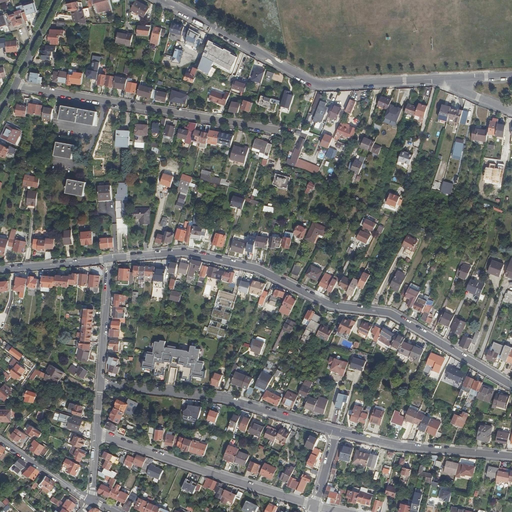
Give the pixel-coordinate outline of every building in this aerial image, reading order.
[(93,0),(97,13),(106,11),(106,12),(113,12),(109,0),(93,0)] [(149,8),(137,1),(132,10),(144,17),(149,8)] [(68,4),(70,12),(71,12),(80,10),(78,2),(68,4)] [(31,14),(37,12),(34,3),(24,6),(25,10),(28,19),(32,18),(31,14)] [(84,24),(83,9),(80,10),(71,12),(74,23),(76,23),(84,24)] [(24,20),(28,19),(25,10),(18,12),(15,13),(14,11),(13,11),(14,14),(9,16),(10,21),(12,20),(14,27),(24,24),(22,18),(17,20),(16,17),(23,15),(24,20)] [(184,27),(172,24),(170,32),(187,37),(190,30),(184,28),(184,27)] [(146,26),(138,26),(137,34),(149,35),(151,27),(146,26)] [(154,27),(150,43),(158,44),(160,34),(162,29),(154,27)] [(64,34),(65,34),(65,31),(51,30),(51,35),(50,35),(48,35),(48,39),(49,40),(51,40),(50,44),(59,44),(59,35),(64,36),(64,34)] [(116,43),(122,44),(131,45),(133,35),(122,34),(118,33),(116,43)] [(17,41),(6,42),(6,47),(7,49),(7,52),(13,51),(18,51),(17,41)] [(232,70),(237,57),(231,54),(231,52),(225,49),(224,50),(221,48),(221,47),(217,44),(216,46),(213,45),(214,43),(209,41),(202,61),(198,69),(209,75),(213,66),(212,65),(214,63),(215,61),(232,70)] [(56,52),(56,46),(46,45),(45,50),(44,50),(44,55),(41,55),(41,59),(51,60),(51,56),(52,56),(52,52),(56,52)] [(185,79),(193,82),(196,75),(198,69),(202,61),(199,60),(196,68),(194,68),(193,70),(190,69),(189,74),(187,73),(185,79)] [(232,70),(215,61),(214,63),(231,72),(232,70)] [(106,75),(107,75),(108,67),(104,66),(102,75),(99,74),(98,85),(102,86),(102,85),(104,85),(106,75)] [(252,80),(261,83),(264,72),(255,69),(252,80)] [(74,71),(69,70),(68,73),(67,84),(71,85),(71,83),(81,85),(83,74),(74,73),(74,71)] [(67,84),(68,73),(59,71),(59,73),(55,72),(53,81),(67,84)] [(274,73),(267,71),(266,77),(267,77),(271,79),(272,79),(274,73)] [(32,74),(27,73),(26,74),(25,80),(26,82),(39,84),(39,82),(42,83),(43,77),(40,77),(41,74),(32,73),(32,74)] [(107,75),(105,86),(113,87),(115,79),(115,77),(112,76),(112,75),(109,75),(109,76),(107,75)] [(125,89),(127,80),(126,80),(126,81),(115,79),(113,87),(125,89)] [(248,83),(235,79),(232,86),(245,91),(248,83)] [(130,82),(130,81),(128,81),(126,91),(135,93),(137,84),(131,83),(130,82)] [(140,85),(138,94),(151,98),(154,90),(154,89),(147,87),(140,85)] [(225,105),(230,92),(226,91),(225,94),(213,89),(209,99),(225,105)] [(154,90),(151,98),(165,102),(167,93),(154,90)] [(289,94),(284,93),(281,106),(290,109),(294,95),(290,94),(289,94)] [(314,110),(311,115),(312,116),(315,117),(321,101),(323,96),(319,94),(313,109),(314,110)] [(268,108),(268,111),(274,113),(277,104),(271,102),(271,99),(261,96),(259,105),(268,108)] [(390,104),(391,100),(385,98),(384,99),(381,97),(380,99),(377,107),(381,108),(387,111),(388,110),(390,104)] [(29,104),(30,99),(25,98),(24,106),(18,105),(16,115),(26,116),(27,107),(29,107),(29,104)] [(345,112),(350,113),(355,101),(350,99),(345,112)] [(253,103),(245,100),(242,109),(250,112),(253,103)] [(325,103),(321,101),(315,117),(313,121),(318,123),(318,122),(322,123),(325,116),(326,116),(329,108),(325,107),(324,106),(325,103)] [(238,113),(241,104),(232,102),(229,111),(238,113)] [(29,107),(28,110),(31,111),(31,114),(41,115),(42,106),(29,104),(29,107)] [(402,109),(390,104),(388,110),(387,111),(387,112),(385,117),(397,122),(402,109)] [(414,116),(418,107),(408,104),(404,113),(406,113),(412,115),(414,116)] [(426,106),(419,104),(418,107),(414,116),(413,120),(422,122),(426,106)] [(450,108),(451,108),(451,107),(442,105),(441,107),(438,118),(447,121),(448,118),(450,108)] [(97,112),(62,106),(61,107),(56,106),(56,110),(61,111),(59,120),(94,126),(97,112)] [(333,106),(329,116),(336,120),(341,109),(333,106)] [(53,109),(44,108),(42,120),(51,122),(53,109)] [(459,123),(462,110),(458,109),(458,110),(450,108),(448,118),(455,119),(455,121),(459,123)] [(311,115),(308,114),(302,130),(305,132),(311,115)] [(169,143),(172,144),(174,136),(173,136),(175,127),(176,128),(178,121),(174,120),(172,127),(167,125),(165,136),(166,136),(166,135),(171,136),(169,143)] [(495,135),(497,124),(497,122),(493,121),(490,121),(488,130),(488,134),(495,135)] [(188,133),(194,135),(195,130),(197,123),(191,122),(190,126),(189,129),(189,131),(181,129),(178,137),(186,139),(188,133)] [(371,129),(379,132),(381,126),(374,124),(374,123),(371,129)] [(4,132),(1,137),(1,138),(13,144),(17,135),(20,136),(22,132),(8,124),(4,132)] [(504,137),(505,126),(497,124),(495,135),(504,137)] [(148,126),(136,125),(135,135),(147,135),(148,126)] [(209,130),(210,126),(206,125),(205,131),(202,131),(202,132),(201,142),(207,143),(207,142),(209,130)] [(352,139),(356,129),(350,127),(349,129),(342,126),(339,133),(352,139)] [(479,140),(481,129),(473,127),(471,138),(479,140)] [(488,134),(488,130),(481,129),(479,140),(486,141),(488,134)] [(192,140),(201,143),(201,142),(202,132),(195,130),(194,135),(192,140)] [(218,142),(220,133),(209,130),(207,142),(217,145),(217,144),(218,142)] [(129,137),(130,131),(116,131),(115,147),(129,148),(129,137)] [(194,135),(188,133),(186,139),(185,143),(191,145),(191,144),(192,141),(192,140),(194,135)] [(231,145),(233,136),(220,133),(218,142),(228,145),(231,145)] [(321,145),(328,148),(333,138),(325,135),(321,145)] [(360,147),(371,151),(374,144),(375,141),(364,137),(360,147)] [(256,138),(253,148),(260,150),(260,152),(265,153),(268,143),(268,142),(256,138)] [(300,141),(294,156),(293,158),(292,161),(287,159),(286,164),(295,166),(306,140),(302,138),(301,141),(300,141)] [(456,143),(454,148),(454,149),(458,150),(459,145),(462,146),(463,141),(457,139),(456,143)] [(75,145),(57,142),(55,156),(72,159),(75,145)] [(265,153),(264,157),(268,159),(272,144),(268,143),(265,153)] [(10,149),(0,144),(0,145),(0,154),(5,157),(10,149)] [(378,154),(381,146),(374,144),(371,151),(378,154)] [(230,158),(245,162),(249,147),(245,146),(245,148),(234,145),(230,158)] [(334,150),(329,148),(325,156),(330,158),(334,150)] [(406,152),(402,150),(398,161),(400,161),(409,165),(413,155),(406,153),(406,152)] [(359,161),(355,171),(355,172),(359,174),(365,157),(362,156),(360,162),(359,161)] [(351,161),(348,168),(355,171),(359,161),(355,160),(354,163),(351,161)] [(320,167),(309,163),(306,170),(317,175),(320,167)] [(505,170),(489,168),(487,179),(493,180),(493,183),(501,185),(502,181),(503,181),(505,170)] [(221,180),(222,179),(211,176),(201,173),(200,183),(219,188),(220,189),(223,190),(223,187),(220,186),(220,183),(221,180)] [(170,187),(173,177),(163,174),(160,183),(170,187)] [(290,178),(276,174),(273,185),(277,186),(276,186),(283,188),(284,187),(288,188),(290,178)] [(38,187),(39,178),(28,177),(27,186),(32,186),(38,187)] [(87,182),(69,179),(68,186),(66,186),(66,188),(67,188),(66,193),(84,196),(87,182)] [(181,192),(187,194),(190,182),(181,179),(177,191),(181,192)] [(315,185),(310,183),(307,190),(309,191),(311,188),(313,189),(315,185)] [(202,192),(198,191),(194,219),(198,220),(199,216),(198,215),(199,205),(200,205),(202,192)] [(187,194),(181,192),(178,202),(184,204),(187,194)] [(401,197),(391,193),(388,203),(397,206),(401,197)] [(239,208),(243,209),(245,201),(246,199),(234,195),(231,205),(235,206),(239,207),(239,208)] [(29,204),(36,205),(37,198),(30,197),(29,204)] [(273,214),(274,207),(264,205),(263,211),(273,214)] [(149,209),(131,209),(131,219),(140,218),(140,224),(150,224),(149,209)] [(377,223),(364,216),(361,223),(366,226),(374,229),(377,223)] [(324,237),(328,228),(313,221),(305,239),(315,244),(319,234),(324,237)] [(307,229),(298,225),(295,234),(299,235),(298,237),(303,239),(307,229)] [(382,234),(385,228),(380,225),(377,231),(382,234)] [(189,246),(194,247),(195,242),(196,242),(197,239),(201,240),(202,235),(206,236),(207,228),(193,226),(192,226),(190,243),(189,246)] [(9,240),(8,245),(12,247),(14,239),(16,230),(12,229),(9,240)] [(187,231),(178,229),(176,238),(184,241),(187,231)] [(371,234),(364,230),(361,229),(357,237),(367,242),(371,234)] [(64,244),(73,243),(71,230),(63,231),(64,244)] [(165,236),(163,241),(168,243),(168,241),(172,242),(174,234),(166,231),(165,236)] [(92,232),(82,233),(83,245),(94,244),(92,232)] [(216,233),(213,244),(223,246),(226,236),(216,233)] [(156,242),(162,243),(163,241),(165,236),(158,234),(156,242)] [(407,235),(402,245),(412,251),(418,240),(407,235)] [(280,247),(282,239),(272,237),(270,246),(275,247),(280,247)] [(292,239),(285,237),(282,247),(290,248),(292,239)] [(0,253),(6,255),(8,245),(9,240),(0,238),(0,253)] [(101,248),(110,247),(109,238),(100,239),(101,248)] [(254,251),(255,246),(256,240),(249,238),(246,249),(254,251)] [(255,246),(267,248),(269,240),(257,238),(256,240),(255,246)] [(38,251),(46,251),(46,249),(46,240),(34,239),(34,248),(39,248),(38,251)] [(54,239),(46,239),(46,240),(46,249),(55,249),(55,248),(54,248),(54,239)] [(24,253),(27,242),(21,241),(16,240),(14,250),(24,253)] [(231,249),(240,252),(242,248),(243,243),(234,240),(231,249)] [(202,263),(203,262),(192,260),(187,279),(190,280),(191,276),(193,277),(194,272),(196,272),(196,270),(195,270),(196,266),(201,268),(202,263)] [(461,260),(455,275),(466,279),(471,267),(463,264),(464,261),(461,260)] [(500,276),(501,273),(504,265),(494,261),(490,272),(500,276)] [(176,263),(171,262),(169,272),(176,274),(178,265),(176,264),(176,263)] [(187,273),(189,265),(180,263),(178,272),(187,273)] [(205,277),(208,267),(204,266),(205,263),(204,263),(200,276),(205,277)] [(303,268),(295,264),(291,273),(298,276),(303,268)] [(319,271),(320,270),(311,265),(306,274),(314,279),(319,271)] [(155,267),(146,266),(145,276),(154,276),(155,268),(155,267)] [(222,280),(224,272),(219,271),(219,269),(210,267),(207,276),(222,280)] [(56,275),(56,277),(55,286),(69,287),(69,284),(70,276),(65,276),(65,268),(61,269),(61,276),(56,275)] [(154,280),(165,281),(166,268),(162,268),(162,269),(155,268),(154,276),(154,280)] [(134,276),(134,272),(130,272),(130,269),(120,269),(119,284),(129,285),(128,293),(123,292),(123,295),(125,295),(132,296),(132,291),(134,276)] [(393,286),(399,290),(404,280),(401,278),(403,273),(398,270),(391,285),(393,286)] [(230,273),(225,272),(223,280),(229,282),(232,283),(234,273),(230,272),(230,273)] [(370,275),(364,272),(360,280),(357,286),(363,289),(370,275)] [(319,285),(327,289),(334,277),(326,273),(319,285)] [(70,275),(70,276),(69,284),(78,284),(79,274),(73,274),(73,275),(70,275)] [(88,275),(79,274),(78,284),(78,285),(87,285),(88,275)] [(89,286),(88,291),(99,292),(100,276),(90,275),(89,286)] [(41,291),(42,280),(34,279),(34,277),(30,276),(28,286),(36,288),(35,291),(41,292),(41,291)] [(43,276),(42,280),(41,291),(48,291),(48,287),(53,287),(55,288),(55,286),(56,277),(43,276)] [(339,278),(334,276),(334,277),(327,289),(332,292),(339,278)] [(352,281),(343,276),(339,285),(345,288),(344,289),(347,291),(352,281)] [(24,297),(28,279),(17,277),(16,281),(17,282),(17,285),(16,285),(15,290),(21,291),(20,296),(24,297)] [(360,280),(354,278),(352,281),(347,291),(347,293),(353,296),(357,286),(360,280)] [(248,293),(252,281),(247,280),(246,283),(241,281),(238,291),(242,292),(248,293)] [(263,291),(266,284),(253,280),(249,294),(261,297),(263,291)] [(484,285),(471,280),(467,290),(480,295),(481,293),(484,285)] [(8,281),(0,281),(0,287),(0,291),(9,291),(9,290),(9,287),(8,281)] [(411,283),(409,287),(414,290),(419,292),(422,288),(411,283)] [(409,300),(414,290),(409,287),(404,298),(409,300)] [(172,289),(171,291),(173,291),(170,303),(179,305),(182,293),(174,291),(174,289),(172,289)] [(284,292),(275,289),(273,296),(277,298),(278,295),(283,297),(284,292)] [(408,306),(412,308),(419,292),(414,290),(409,300),(410,301),(409,303),(408,306)] [(267,292),(263,291),(261,297),(258,305),(262,306),(267,292)] [(123,295),(115,294),(114,307),(119,307),(119,300),(123,301),(125,301),(125,295),(123,295)] [(289,315),(296,300),(291,298),(291,296),(288,295),(283,305),(280,311),(289,315)] [(419,297),(417,302),(425,305),(428,299),(429,297),(425,295),(423,299),(419,297)] [(278,302),(279,298),(277,298),(273,296),(272,296),(269,304),(275,306),(276,301),(278,302)] [(233,309),(234,303),(217,298),(215,304),(219,306),(219,305),(222,306),(221,311),(218,311),(218,310),(214,309),(210,320),(214,322),(216,321),(218,322),(216,328),(213,327),(213,326),(210,325),(209,325),(207,331),(210,332),(209,332),(211,333),(225,336),(226,331),(220,329),(221,323),(228,325),(231,314),(224,313),(226,307),(233,309)] [(434,301),(428,299),(425,305),(424,308),(426,309),(428,306),(431,307),(431,306),(432,306),(432,305),(434,301)] [(414,308),(422,311),(424,308),(425,305),(417,302),(414,308)] [(119,307),(114,307),(114,311),(113,311),(112,318),(113,318),(125,319),(125,313),(123,312),(123,307),(119,307)] [(424,308),(422,311),(425,312),(422,320),(431,323),(433,319),(428,317),(429,313),(425,312),(426,309),(424,308)] [(93,318),(94,309),(87,309),(85,309),(84,317),(93,318)] [(311,319),(315,312),(311,310),(311,311),(309,310),(304,320),(309,323),(311,319)] [(446,324),(449,326),(454,316),(444,311),(439,321),(446,324)] [(322,316),(315,312),(311,319),(309,323),(303,336),(309,339),(312,335),(310,334),(312,330),(316,332),(321,323),(319,321),(322,316)] [(92,326),(93,318),(84,317),(83,325),(92,326)] [(288,317),(273,350),(275,351),(284,332),(283,331),(284,330),(290,333),(296,321),(288,317)] [(125,319),(113,318),(112,329),(120,330),(121,322),(125,322),(125,319)] [(451,330),(456,332),(457,330),(461,332),(466,322),(457,318),(451,330)] [(350,335),(356,322),(353,321),(351,320),(350,322),(348,321),(344,319),(338,331),(343,334),(344,332),(350,335)] [(366,339),(373,326),(363,322),(358,334),(361,335),(360,336),(366,339)] [(92,334),(92,326),(83,325),(83,333),(92,334)] [(331,333),(332,331),(325,327),(326,326),(322,325),(317,335),(328,341),(331,333)] [(378,340),(382,330),(376,327),(375,329),(374,329),(372,333),(376,335),(373,340),(377,341),(378,340)] [(391,345),(397,334),(398,331),(394,329),(392,333),(383,327),(382,330),(378,340),(390,348),(391,345)] [(112,329),(111,329),(110,337),(120,337),(120,330),(112,329)] [(473,338),(472,342),(476,344),(481,331),(477,329),(473,338)] [(348,340),(350,335),(344,332),(343,334),(338,331),(336,335),(348,340)] [(91,342),(92,334),(83,333),(79,332),(79,337),(80,337),(79,341),(91,342)] [(400,349),(403,342),(405,339),(397,334),(391,345),(400,349)] [(459,345),(469,349),(472,342),(473,338),(464,335),(461,340),(459,345)] [(255,339),(251,350),(261,354),(265,343),(255,339)] [(154,374),(159,375),(159,373),(164,374),(166,363),(166,362),(166,360),(172,362),(173,357),(174,355),(180,357),(179,358),(178,363),(185,364),(184,366),(181,377),(186,378),(186,380),(191,382),(192,377),(194,377),(194,378),(201,379),(204,380),(206,372),(203,371),(204,365),(198,364),(198,362),(199,362),(200,358),(201,353),(201,351),(196,350),(197,348),(192,347),(190,353),(188,353),(188,352),(176,349),(170,348),(167,347),(167,348),(165,348),(167,341),(162,340),(161,343),(156,342),(156,344),(155,349),(154,352),(154,353),(155,353),(154,355),(148,353),(147,360),(143,359),(142,366),(145,367),(153,369),(153,368),(155,369),(154,374)] [(90,350),(91,342),(79,341),(78,341),(78,347),(81,348),(90,350)] [(120,341),(111,341),(111,346),(114,347),(114,351),(119,351),(120,341)] [(410,357),(414,346),(403,342),(400,349),(398,352),(400,352),(410,357)] [(23,355),(8,344),(5,349),(20,359),(23,355)] [(500,358),(507,361),(511,350),(511,348),(511,347),(505,345),(501,355),(500,358)] [(410,357),(409,358),(415,360),(416,358),(420,360),(424,349),(420,347),(420,348),(414,346),(410,357)] [(79,356),(88,359),(90,350),(81,348),(79,356)] [(499,363),(500,358),(501,355),(497,354),(497,352),(491,350),(490,351),(489,351),(487,358),(499,363)] [(442,357),(431,352),(426,363),(434,367),(433,370),(436,371),(442,357)] [(110,356),(108,363),(110,364),(117,366),(119,359),(110,356)] [(445,358),(442,357),(436,371),(439,372),(445,358)] [(344,377),(345,372),(348,363),(330,358),(329,364),(333,365),(331,371),(339,373),(339,375),(344,377)] [(365,361),(352,358),(350,368),(363,371),(365,361)] [(13,360),(10,364),(11,365),(23,374),(26,370),(13,360)] [(110,364),(108,371),(117,374),(119,367),(117,366),(110,364)] [(23,374),(11,365),(8,369),(12,372),(10,374),(16,379),(18,376),(20,378),(23,374)] [(60,379),(64,372),(51,365),(46,373),(60,379)] [(72,365),(69,371),(75,376),(76,374),(83,378),(88,371),(81,367),(79,370),(72,365)] [(175,384),(177,368),(171,367),(169,384),(175,384)] [(236,372),(237,368),(233,367),(229,376),(233,378),(236,372)] [(460,371),(453,368),(449,377),(456,380),(460,371)] [(58,385),(60,379),(46,373),(36,369),(34,372),(30,378),(30,379),(36,381),(37,380),(35,378),(38,374),(41,375),(40,376),(45,378),(45,379),(58,385)] [(256,385),(266,390),(273,377),(262,371),(256,385)] [(465,373),(460,371),(456,380),(461,382),(465,373)] [(211,384),(219,386),(222,375),(214,372),(211,384)] [(247,377),(236,372),(233,378),(232,382),(236,384),(243,387),(247,377)] [(474,380),(467,376),(461,389),(468,393),(474,380)] [(306,398),(313,383),(305,379),(304,383),(298,395),(306,398)] [(482,384),(483,383),(478,381),(478,382),(474,380),(469,393),(478,396),(482,385),(482,384)] [(5,384),(0,389),(0,396),(5,400),(11,393),(11,392),(11,391),(11,389),(5,384)] [(491,389),(482,385),(478,396),(477,397),(490,402),(494,390),(491,389)] [(27,397),(26,400),(26,401),(34,402),(36,397),(35,396),(36,393),(25,390),(23,396),(25,396),(27,397)] [(278,406),(285,393),(279,390),(278,392),(282,393),(280,397),(267,390),(263,398),(278,406)] [(291,407),(297,394),(288,391),(283,403),(291,407)] [(345,395),(339,393),(335,407),(339,408),(342,409),(343,402),(347,402),(348,395),(345,395)] [(499,397),(496,396),(495,399),(492,406),(496,408),(497,405),(507,408),(510,397),(505,396),(500,394),(499,397)] [(317,402),(318,400),(310,397),(305,407),(307,408),(311,400),(317,402)] [(324,414),(329,400),(319,397),(318,400),(317,402),(314,410),(314,411),(324,414)] [(116,405),(115,408),(124,412),(128,404),(118,399),(116,404),(116,405)] [(307,408),(314,410),(317,402),(311,400),(307,408)] [(73,413),(73,415),(81,418),(83,411),(82,410),(83,406),(76,404),(75,409),(71,407),(70,410),(69,409),(68,411),(73,413)] [(199,419),(202,407),(189,405),(189,409),(184,412),(183,414),(183,415),(183,417),(188,419),(189,417),(193,418),(193,420),(198,422),(199,419)] [(350,421),(359,424),(359,422),(351,420),(356,406),(354,406),(350,421)] [(363,410),(363,408),(356,406),(351,420),(359,422),(363,410)] [(0,422),(1,422),(13,422),(13,409),(0,408),(0,422)] [(124,412),(115,408),(110,418),(119,422),(124,412)] [(409,408),(405,419),(414,423),(414,422),(416,418),(418,412),(413,410),(409,408)] [(359,424),(365,426),(370,410),(366,409),(366,411),(363,410),(359,422),(359,424)] [(384,412),(377,409),(373,423),(380,425),(384,412)] [(219,413),(211,410),(208,419),(216,422),(219,413)] [(424,416),(426,412),(419,410),(418,412),(416,418),(414,422),(420,424),(424,416)] [(463,427),(468,414),(464,412),(462,415),(461,415),(460,417),(455,415),(452,422),(463,427)] [(86,421),(61,414),(59,421),(66,422),(64,426),(79,431),(81,425),(84,426),(86,421)] [(240,417),(234,414),(230,425),(236,428),(240,417)] [(393,415),(390,422),(395,423),(398,424),(402,426),(404,421),(405,419),(399,417),(393,415)] [(420,427),(418,430),(425,433),(426,431),(426,429),(431,419),(424,416),(420,424),(420,427)] [(244,417),(240,428),(247,430),(251,419),(244,417)] [(439,421),(432,417),(431,419),(426,429),(432,433),(433,434),(439,421)] [(109,421),(106,428),(116,432),(117,429),(118,425),(109,421)] [(441,422),(439,421),(433,434),(436,435),(437,431),(441,422)] [(259,441),(265,427),(253,423),(249,432),(256,435),(254,439),(259,441)] [(477,437),(487,440),(489,440),(491,435),(490,435),(492,427),(481,424),(477,437)] [(35,434),(41,437),(43,433),(31,425),(27,432),(34,436),(35,434)] [(119,430),(118,433),(125,436),(127,429),(121,426),(119,430)] [(288,438),(290,433),(289,433),(287,432),(285,432),(286,430),(281,428),(279,433),(277,438),(278,438),(277,439),(282,441),(282,440),(286,442),(287,440),(288,438)] [(277,438),(279,433),(272,430),(272,431),(269,429),(265,437),(271,440),(270,443),(273,445),(277,438)] [(156,435),(155,439),(163,440),(164,431),(156,430),(156,435)] [(21,439),(27,443),(31,438),(20,431),(18,434),(14,432),(11,436),(19,442),(21,439)] [(507,444),(510,434),(499,431),(497,441),(507,444)] [(76,436),(77,435),(71,432),(67,440),(82,447),(84,444),(85,444),(86,441),(85,440),(76,436)] [(174,446),(176,436),(172,435),(167,434),(165,444),(174,446)] [(314,448),(318,439),(310,435),(306,445),(314,448)] [(189,451),(192,441),(186,439),(183,449),(185,449),(185,450),(189,451)] [(40,454),(45,447),(35,440),(33,444),(34,445),(31,449),(32,449),(32,450),(34,452),(35,452),(40,454)] [(197,454),(201,442),(199,441),(199,443),(194,441),(192,441),(189,451),(197,454)] [(197,454),(204,456),(208,445),(203,444),(203,443),(201,442),(197,454)] [(86,456),(88,452),(72,445),(69,452),(75,455),(74,459),(80,462),(83,455),(86,456)] [(239,449),(229,445),(224,458),(234,462),(238,451),(239,449)] [(49,450),(45,447),(40,454),(44,457),(49,450)] [(347,460),(350,447),(349,447),(349,448),(344,447),(341,459),(347,460)] [(320,450),(314,448),(308,463),(314,466),(315,463),(315,462),(320,450)] [(234,464),(233,464),(238,466),(239,463),(246,466),(250,455),(238,451),(234,462),(234,464)] [(367,466),(371,454),(357,451),(353,464),(360,466),(361,465),(367,466)] [(394,453),(388,451),(384,468),(389,470),(394,453)] [(111,462),(116,465),(118,465),(119,462),(118,461),(119,458),(106,452),(103,459),(106,460),(111,462)] [(137,459),(128,456),(127,459),(125,464),(132,468),(134,464),(137,459)] [(143,467),(147,458),(146,457),(145,459),(138,456),(137,459),(134,464),(143,467)] [(142,469),(149,472),(154,460),(147,458),(143,467),(142,469)] [(24,463),(18,459),(8,469),(11,471),(12,471),(15,474),(24,463)] [(85,469),(87,465),(80,462),(74,459),(72,462),(67,459),(64,466),(69,468),(67,471),(76,475),(80,466),(85,469)] [(111,462),(106,460),(104,463),(102,463),(101,466),(112,472),(113,471),(113,470),(111,469),(112,467),(109,466),(111,462)] [(251,461),(248,470),(257,473),(261,465),(251,461)] [(456,474),(459,464),(447,461),(444,471),(456,474)] [(265,463),(261,473),(270,477),(274,467),(265,463)] [(463,464),(463,465),(459,464),(456,474),(455,477),(463,479),(472,481),(475,469),(476,467),(463,464)] [(421,465),(419,475),(427,477),(426,481),(432,482),(433,474),(423,472),(424,466),(421,465)] [(34,470),(28,466),(21,474),(25,479),(27,477),(32,480),(34,478),(37,472),(34,470)] [(156,467),(153,475),(161,478),(164,471),(156,467)] [(281,479),(288,483),(291,477),(294,470),(291,469),(288,467),(285,473),(284,473),(281,479)] [(403,467),(401,474),(410,476),(411,470),(403,467)] [(498,471),(499,469),(489,467),(487,475),(497,478),(498,471)] [(112,472),(105,469),(103,473),(115,479),(117,473),(113,471),(112,472)] [(99,493),(109,498),(110,496),(113,489),(117,480),(116,480),(115,479),(103,473),(99,471),(98,475),(105,479),(105,480),(111,482),(109,488),(103,485),(99,493)] [(508,482),(510,473),(498,471),(497,478),(496,483),(499,484),(500,481),(508,482)] [(300,481),(297,489),(302,491),(307,480),(308,480),(310,481),(312,477),(303,474),(300,481)] [(49,480),(44,477),(38,486),(38,487),(39,487),(40,487),(42,489),(49,480)] [(288,483),(287,485),(293,488),(292,490),(295,492),(297,489),(300,481),(291,477),(288,483)] [(208,478),(204,487),(214,491),(218,483),(210,479),(208,478)] [(187,479),(182,490),(194,495),(196,490),(199,484),(187,479)] [(49,480),(42,489),(42,490),(46,493),(53,483),(49,480)] [(214,491),(223,496),(225,491),(220,489),(222,485),(218,483),(214,491)] [(333,484),(328,483),(324,497),(329,498),(332,487),(333,484)] [(110,496),(118,500),(121,492),(119,492),(121,487),(118,485),(116,490),(113,489),(110,496)] [(398,487),(388,485),(385,494),(389,495),(389,496),(395,498),(398,487)] [(329,498),(328,503),(336,504),(339,489),(332,487),(329,498)] [(232,491),(226,489),(225,491),(223,496),(218,508),(223,511),(226,511),(229,511),(237,498),(238,496),(232,493),(232,491)] [(26,493),(23,490),(18,494),(22,498),(26,493)] [(357,503),(360,493),(349,490),(347,497),(350,498),(349,501),(357,503)] [(445,501),(450,502),(452,492),(442,490),(440,500),(445,501)] [(365,504),(368,493),(360,491),(360,493),(357,503),(362,505),(362,503),(365,504),(364,505),(365,505),(365,504)] [(118,500),(126,504),(128,499),(122,496),(124,494),(121,492),(118,500)] [(418,511),(422,495),(415,493),(412,506),(410,511),(418,511)] [(127,511),(128,511),(130,511),(134,504),(129,501),(132,495),(131,494),(128,499),(126,504),(124,509),(127,511)] [(63,505),(60,509),(64,511),(69,511),(75,505),(74,505),(76,501),(70,497),(67,500),(66,500),(64,503),(63,503),(62,504),(63,505)] [(136,509),(142,511),(145,511),(149,504),(140,499),(136,509)] [(383,501),(376,500),(373,511),(375,511),(376,511),(379,503),(383,504),(383,501)] [(244,511),(250,511),(254,505),(248,502),(243,511),(244,511)]
